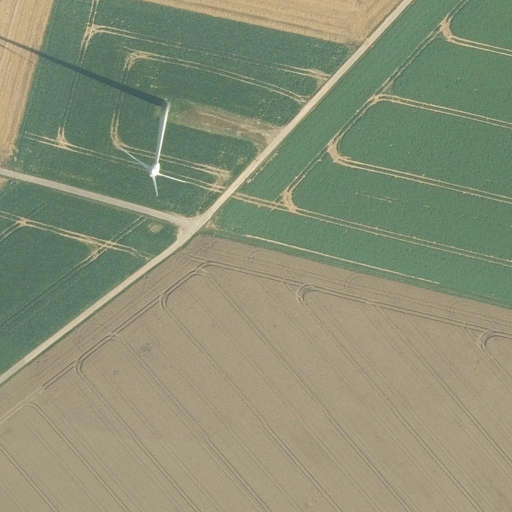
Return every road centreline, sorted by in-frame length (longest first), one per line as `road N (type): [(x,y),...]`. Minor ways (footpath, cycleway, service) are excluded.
road 1 (track): [(0,382),(186,236),(409,0)]
road 2 (track): [(0,171),(511,307)]
road 3 (track): [(57,0),(11,174)]
